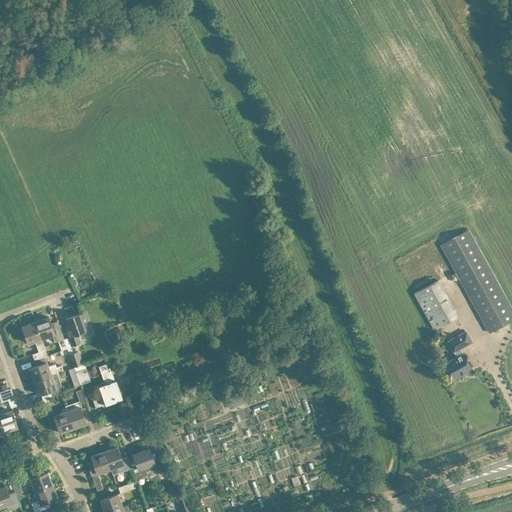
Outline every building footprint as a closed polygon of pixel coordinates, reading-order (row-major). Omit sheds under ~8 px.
[(511,308),(468,229),(441,244),(489,332),(511,319),(511,308)] [(438,280),(414,292),(434,329),(458,316),(438,280)] [(69,337),(64,338),(67,348),(69,355),(74,367),(79,365),(82,364),(78,352),(75,353),(73,345),(80,343),(80,344),(89,340),(86,330),(83,323),(83,322),(81,318),(80,313),(66,318),(70,329),(67,330),(69,337)] [(51,323),(48,317),(35,321),(41,338),(52,335),(54,342),(58,341),(61,350),(67,348),(64,338),(57,321),(51,323)] [(47,355),(41,338),(35,321),(22,326),(28,343),(35,341),(39,352),(32,354),(35,360),(45,357),(44,356),(47,355)] [(112,329),(116,338),(123,335),(119,326),(112,329)] [(457,357),(443,364),(452,380),(472,369),(463,353),(460,348),(472,342),(466,331),(455,337),(454,335),(448,338),(449,340),(448,341),(453,352),(454,351),(457,357)] [(27,371),(25,364),(34,362),(32,354),(16,359),(20,373),(27,371)] [(36,365),(30,368),(34,382),(57,373),(57,372),(63,370),(61,365),(56,366),(55,364),(48,366),(45,357),(35,360),(36,365)] [(93,400),(95,407),(94,407),(95,408),(126,397),(126,396),(123,397),(119,385),(117,386),(116,381),(115,381),(110,367),(108,368),(106,363),(98,366),(104,381),(99,383),(103,396),(93,400)] [(79,365),(74,367),(74,368),(78,378),(79,380),(80,384),(90,381),(84,364),(82,364),(79,365)] [(239,364),(228,369),(231,376),(242,372),(240,368),(239,364)] [(61,386),(57,373),(34,382),(39,394),(50,390),(52,396),(61,392),(59,386),(61,386)] [(11,388),(8,389),(5,390),(11,407),(17,405),(11,388)] [(80,404),(86,402),(82,389),(76,391),(79,401),(80,404)] [(240,395),(227,400),(230,408),(244,403),(240,395)] [(47,415),(52,413),(48,401),(42,403),(47,415)] [(77,402),(65,406),(66,407),(67,411),(73,428),(86,423),(80,406),(81,406),(80,404),(79,401),(77,402)] [(73,428),(66,407),(60,409),(62,413),(54,415),(60,433),(73,428)] [(12,410),(2,413),(0,414),(0,420),(4,432),(18,427),(12,410)] [(110,468),(113,475),(132,468),(129,461),(128,456),(122,458),(117,447),(104,451),(110,468)] [(129,461),(132,468),(136,479),(147,475),(144,466),(154,463),(149,448),(133,454),(135,459),(129,461)] [(98,473),(110,468),(104,451),(91,456),(93,462),(88,464),(97,490),(103,488),(98,473)] [(157,462),(154,463),(157,471),(158,472),(166,469),(161,460),(157,461),(157,462)] [(26,487),(29,493),(35,491),(52,485),(48,472),(31,478),(33,485),(26,487)] [(120,493),(135,487),(133,482),(118,487),(120,493)] [(18,483),(12,485),(15,492),(17,497),(22,495),(18,483)] [(17,497),(15,492),(9,494),(6,485),(0,487),(0,507),(6,505),(8,510),(20,505),(17,497)] [(38,500),(31,502),(34,511),(50,506),(48,501),(57,498),(52,485),(35,491),(38,500)] [(118,494),(101,500),(104,511),(107,511),(122,507),(118,494)] [(184,511),(189,510),(184,495),(178,497),(183,511),(184,511)]
